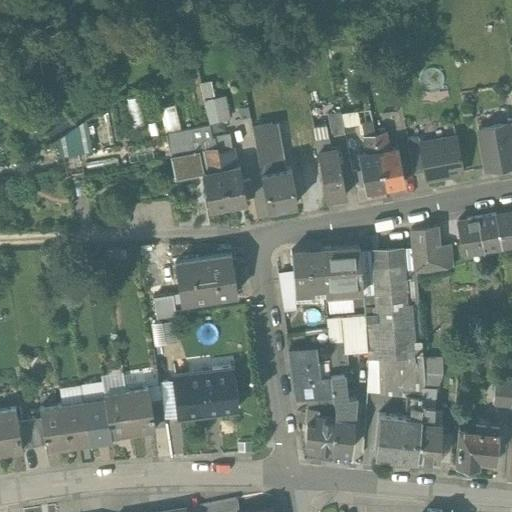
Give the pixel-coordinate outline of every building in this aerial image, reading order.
[(206,97),(217,94),(213,79),(203,82),(206,97)] [(230,95),(209,96),(211,122),(232,120),(230,95)] [(132,99),(139,125),(146,123),(139,97),(132,99)] [(59,130),(68,157),(113,143),(105,117),(59,130)] [(277,122),(252,127),(267,211),(296,205),(290,168),(285,169),(277,122)] [(511,147),(507,123),(476,129),(484,169),(511,163),(511,147)] [(325,125),(313,127),(326,199),(346,195),(337,148),(330,149),(325,125)] [(208,126),(166,135),(175,180),(195,176),(194,170),(201,168),(202,175),(221,171),(217,154),(214,139),(211,139),(208,126)] [(389,149),(386,132),(375,134),(385,187),(404,183),(396,147),(389,149)] [(366,153),(360,154),(363,169),(357,170),(361,187),(366,186),(367,191),(385,187),(375,134),(364,136),(366,145),(365,145),(366,153)] [(418,137),(406,139),(413,174),(424,172),(419,143),(418,137)] [(419,143),(424,172),(426,180),(463,173),(456,137),(419,143)] [(221,171),(202,175),(210,211),(247,204),(239,167),(232,169),(229,152),(217,154),(221,171)] [(511,210),(495,214),(501,247),(511,244),(511,210)] [(495,214),(457,221),(464,254),(501,247),(495,214)] [(436,225),(411,229),(412,247),(400,248),(401,263),(415,262),(416,273),(440,269),(438,245),(438,244),(436,225)] [(452,267),(449,244),(438,244),(438,245),(440,269),(452,267)] [(359,246),(321,250),(324,290),(324,295),(362,291),(359,251),(359,246)] [(400,248),(359,251),(362,291),(364,316),(367,351),(368,361),(379,360),(380,391),(401,391),(402,395),(406,395),(422,397),(423,387),(423,382),(421,341),(413,342),(410,304),(418,303),(416,273),(415,262),(401,263),(400,248)] [(321,250),(291,252),(295,297),(314,296),(315,291),(324,290),(321,250)] [(237,293),(231,254),(174,262),(180,302),(237,293)] [(171,295),(152,299),(155,319),(175,316),(171,295)] [(326,316),(304,319),(306,333),(327,330),(326,319),(326,316)] [(364,316),(341,318),(343,342),(344,353),(367,351),(364,316)] [(341,318),(326,319),(327,330),(328,343),(343,342),(341,318)] [(316,346),(288,350),(295,399),(305,397),(332,393),(330,375),(318,376),(317,363),(318,363),(316,346)] [(422,397),(416,458),(438,460),(441,432),(452,433),(454,410),(441,409),(440,423),(427,422),(427,418),(432,415),(436,389),(442,374),(442,357),(427,357),(426,374),(423,387),(422,397)] [(379,360),(368,361),(369,374),(367,392),(380,393),(380,391),(379,360)] [(236,412),(231,369),(213,371),(213,377),(175,382),(179,417),(217,412),(218,414),(236,412)] [(355,396),(346,397),(343,373),(330,375),(332,393),(335,418),(332,450),(350,451),(355,396)] [(511,381),(494,380),(492,401),(493,401),(495,403),(511,404),(511,381)] [(149,402),(146,388),(125,391),(131,432),(153,428),(149,402)] [(131,432),(125,391),(103,394),(104,398),(110,435),(131,432)] [(332,393),(305,397),(307,409),(317,411),(317,415),(335,418),(332,393)] [(410,417),(377,414),(374,454),(416,458),(422,397),(406,395),(404,408),(411,409),(410,417)] [(110,435),(104,398),(83,401),(89,443),(110,439),(110,435)] [(161,400),(149,402),(153,428),(165,426),(161,400)] [(67,446),(89,443),(83,401),(61,405),(67,446)] [(46,449),(67,446),(61,405),(40,408),(41,419),(45,445),(46,449)] [(17,423),(15,407),(0,409),(0,452),(21,449),(21,448),(17,423)] [(335,418),(317,415),(317,411),(307,409),(305,433),(314,434),(313,448),(332,450),(335,418)] [(29,421),(33,447),(45,445),(41,419),(29,421)] [(17,423),(21,448),(33,447),(29,421),(17,423)] [(497,424),(474,422),(474,428),(459,427),(456,462),(493,466),(497,431),(497,424)] [(237,511),(236,500),(199,506),(200,511),(237,511)]
